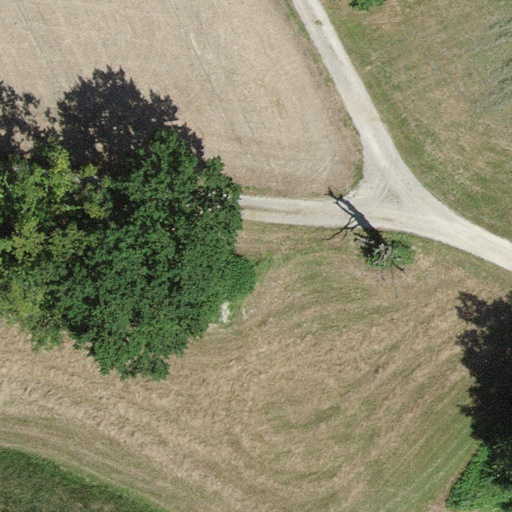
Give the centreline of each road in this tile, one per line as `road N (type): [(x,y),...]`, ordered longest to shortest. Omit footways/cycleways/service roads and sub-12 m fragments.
road 1 (track): [(0,165),(246,202),(405,215),(511,257)]
road 2 (track): [(405,215),(374,106),(320,0)]
